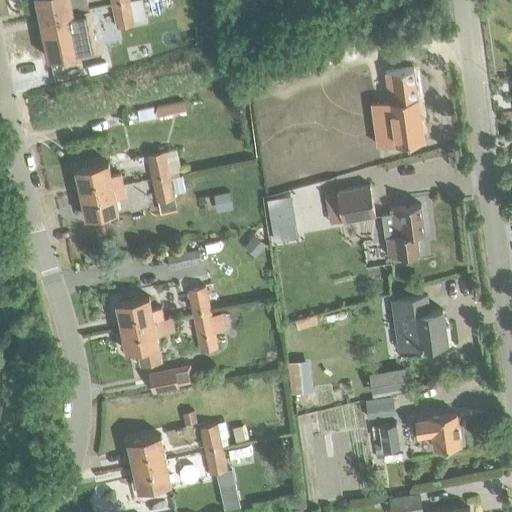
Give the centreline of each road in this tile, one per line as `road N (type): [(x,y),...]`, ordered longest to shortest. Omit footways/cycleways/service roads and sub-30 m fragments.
road 1 (residential): [(511,357),(460,0)]
road 2 (unclassified): [(55,511),(78,395),(43,256)]
road 3 (unclassified): [(43,256),(0,63)]
